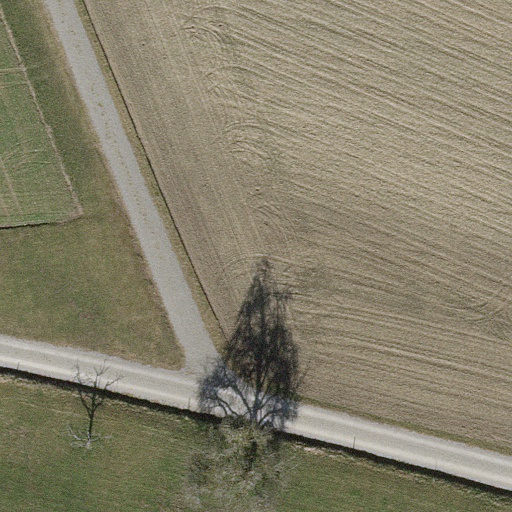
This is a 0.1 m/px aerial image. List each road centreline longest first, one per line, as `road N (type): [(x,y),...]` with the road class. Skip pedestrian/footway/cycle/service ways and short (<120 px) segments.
road 1 (track): [(511,473),(0,349)]
road 2 (track): [(60,0),(221,401)]
